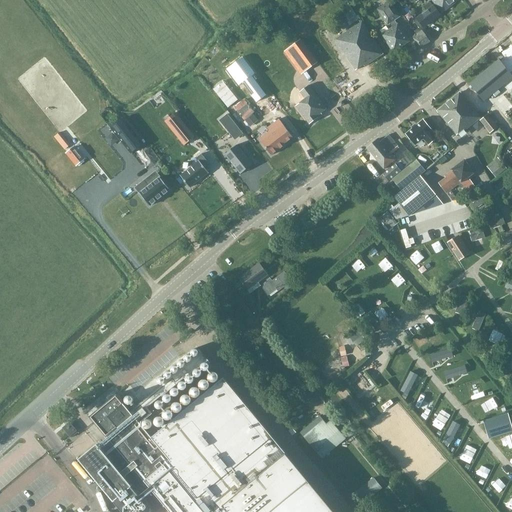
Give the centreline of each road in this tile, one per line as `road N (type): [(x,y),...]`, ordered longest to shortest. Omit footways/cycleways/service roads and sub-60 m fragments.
road 1 (unclassified): [(0,445),(232,234)]
road 2 (tertiary): [(232,234),(405,109)]
road 3 (residential): [(405,109),(382,77),(483,10)]
road 4 (tertiary): [(405,109),(500,30)]
